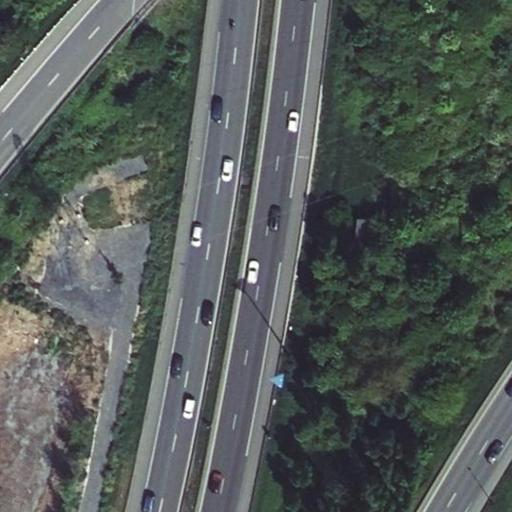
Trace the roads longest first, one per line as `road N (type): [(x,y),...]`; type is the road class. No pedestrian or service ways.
road 1 (motorway): [(218,511),(263,275),(300,0)]
road 2 (motorway): [(239,0),(158,511)]
road 3 (motorway): [(126,0),(0,145)]
road 4 (motorway): [(446,511),(511,405)]
